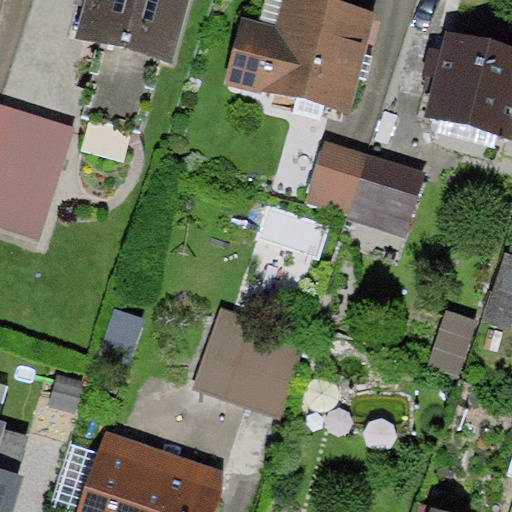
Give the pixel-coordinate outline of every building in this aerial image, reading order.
[(183,0),(91,0),(81,38),(99,43),(78,115),(145,134),(183,0)] [(373,18),(309,0),(288,0),(263,91),(345,114),(373,18)] [(511,117),(511,58),(449,40),(428,115),(506,138),(511,117)] [(71,132),(0,111),(0,210),(45,223),(71,132)] [(365,162),(324,151),(309,204),(350,216),(365,162)] [(417,177),(365,162),(350,216),(402,231),(417,177)] [(192,389),(229,400),(248,334),(211,323),(192,389)] [(299,349),(248,334),(229,400),(280,414),(299,349)] [(209,511),(215,491),(98,457),(82,511),(209,511)] [(0,511),(6,511),(15,484),(0,479),(0,511)]
